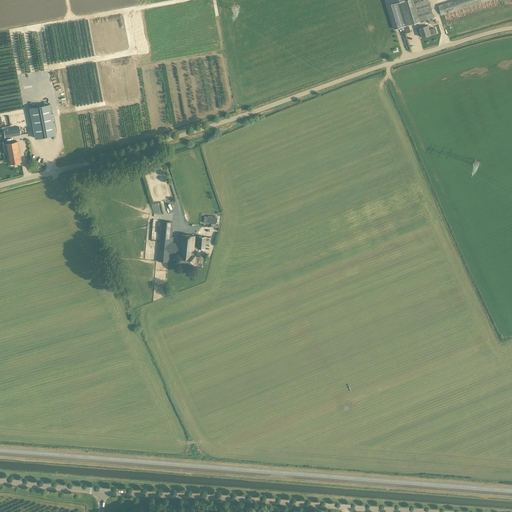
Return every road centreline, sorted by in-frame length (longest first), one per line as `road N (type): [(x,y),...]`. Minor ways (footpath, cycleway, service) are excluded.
road 1 (unclassified): [(0,189),(511,28)]
road 2 (unclassified): [(412,511),(102,492)]
